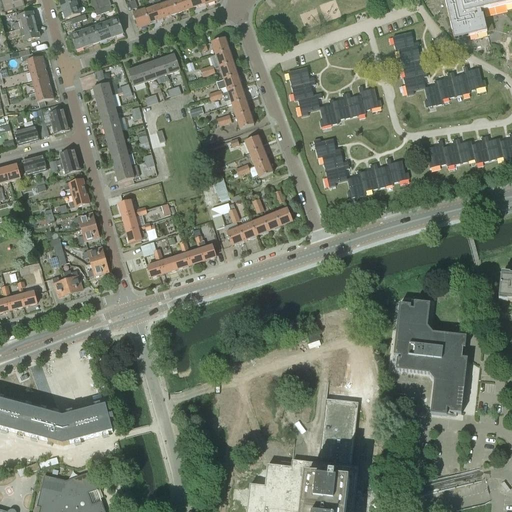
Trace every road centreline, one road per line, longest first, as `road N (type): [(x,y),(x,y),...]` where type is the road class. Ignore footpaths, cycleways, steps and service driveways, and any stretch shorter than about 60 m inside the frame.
road 1 (residential): [(326,249),(238,11)]
road 2 (unclassified): [(179,511),(179,478),(132,313)]
road 3 (tertiary): [(132,313),(326,249)]
road 4 (tertiary): [(326,249),(511,195)]
road 5 (residential): [(64,68),(238,11)]
road 6 (residential): [(126,296),(82,136)]
road 7 (tertiary): [(132,313),(0,364)]
road 8 (unclassified): [(511,436),(413,422),(417,384)]
road 9 (residential): [(0,330),(126,296)]
